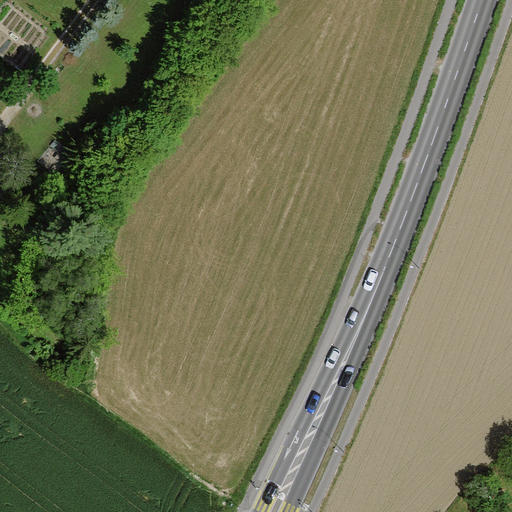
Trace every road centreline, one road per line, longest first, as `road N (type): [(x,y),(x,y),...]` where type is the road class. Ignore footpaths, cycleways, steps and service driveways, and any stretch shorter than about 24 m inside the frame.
road 1 (secondary): [(274,511),(375,293),(482,0)]
road 2 (track): [(0,124),(93,0)]
